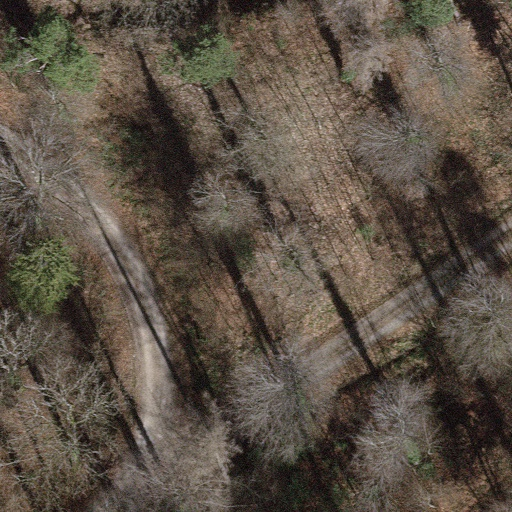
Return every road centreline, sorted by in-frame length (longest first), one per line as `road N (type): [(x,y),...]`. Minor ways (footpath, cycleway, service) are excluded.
road 1 (track): [(160,473),(511,247)]
road 2 (track): [(0,140),(76,199),(152,316),(160,473)]
